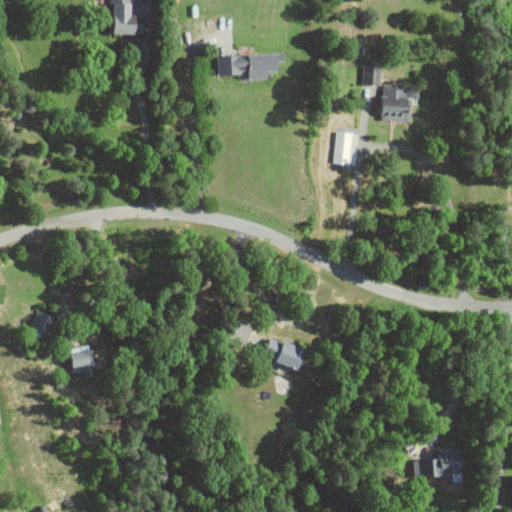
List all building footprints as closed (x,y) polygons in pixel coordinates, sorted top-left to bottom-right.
[(132,0),(113,0),(112,32),(144,33),(144,17),(131,17),(132,0)] [(268,78),(268,71),(279,71),(278,53),(217,55),(218,74),(249,73),(249,79),(268,78)] [(380,85),(381,65),(363,65),(363,84),(380,85)] [(382,120),(412,121),(413,97),(418,97),(419,86),(383,85),(382,120)] [(54,317),(37,308),(28,327),(45,335),(54,317)] [(307,347),(271,336),(265,357),(301,368),(307,347)] [(96,369),(91,344),(70,348),(74,372),(96,369)] [(453,475),(453,482),(463,481),(461,446),(438,448),(439,459),(425,459),(426,477),(453,475)]
